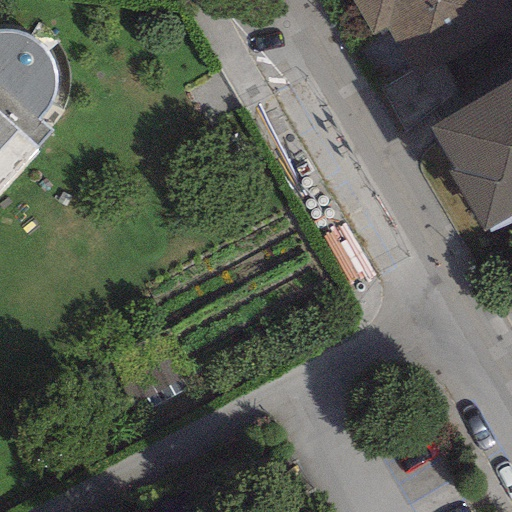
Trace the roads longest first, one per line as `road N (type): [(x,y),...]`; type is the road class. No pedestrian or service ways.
road 1 (residential): [(61,511),(454,304)]
road 2 (residential): [(454,304),(277,6)]
